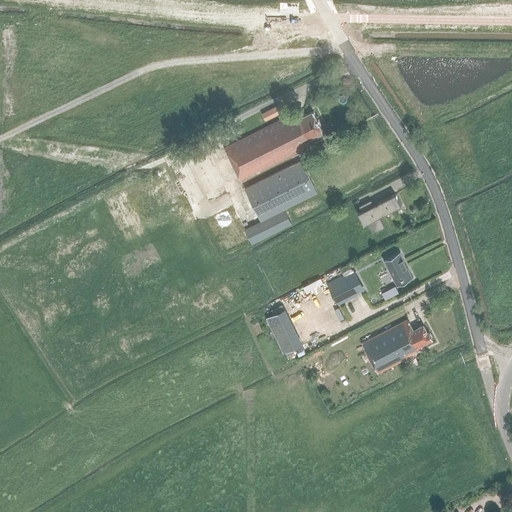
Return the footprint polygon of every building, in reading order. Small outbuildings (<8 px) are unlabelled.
[(280,105),(262,113),(265,120),(271,117),(270,116),(282,111),(280,105)] [(314,111),(298,119),(295,113),(225,147),(242,182),(312,147),(308,140),(324,132),(314,111)] [(301,160),(244,188),(260,221),(317,192),(301,160)] [(145,184),(143,216),(176,218),(178,186),(145,184)] [(379,217),(401,206),(395,194),(373,206),(371,200),(359,206),(362,212),(358,213),(364,225),(367,223),(373,234),(385,228),(379,217)] [(284,210),(245,229),(252,243),(291,224),(284,210)] [(116,222),(124,243),(134,239),(126,218),(116,222)] [(400,252),(383,261),(384,261),(397,285),(396,286),(413,278),(413,277),(412,277),(400,253),(400,252)] [(356,295),(364,291),(349,264),(340,268),(344,276),(330,283),(340,306),(357,297),(356,295)] [(301,285),(304,292),(322,283),(319,277),(301,285)] [(387,290),(382,293),(385,299),(390,297),(387,290)] [(406,357),(413,353),(413,352),(422,347),(421,345),(432,340),(428,332),(427,332),(423,325),(413,330),(408,319),(362,343),(377,373),(407,358),(406,357)]
